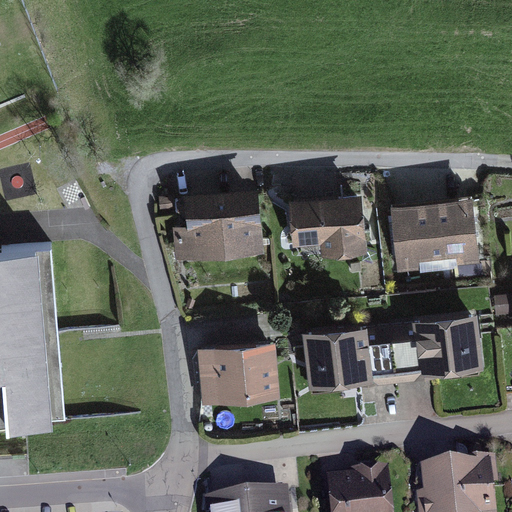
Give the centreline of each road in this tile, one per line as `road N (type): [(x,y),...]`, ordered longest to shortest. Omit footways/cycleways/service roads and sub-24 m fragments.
road 1 (residential): [(511,163),(249,157),(161,161),(144,169),(139,197),(173,327),(185,459)]
road 2 (residential): [(185,459),(511,421)]
road 3 (residential): [(174,508),(105,489),(0,497)]
